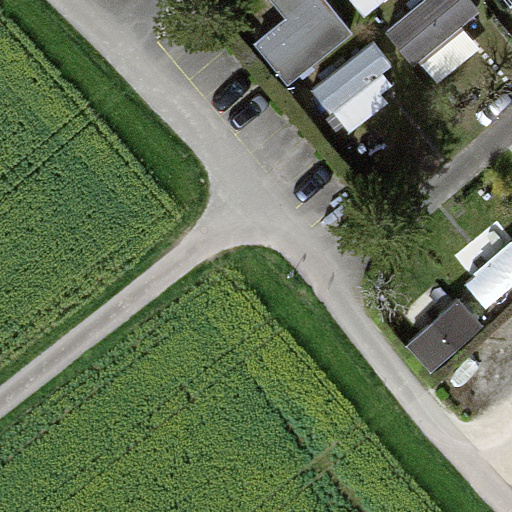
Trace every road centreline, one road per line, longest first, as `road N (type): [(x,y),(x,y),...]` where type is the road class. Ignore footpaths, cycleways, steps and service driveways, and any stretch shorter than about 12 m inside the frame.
road 1 (residential): [(511,508),(257,201),(68,0)]
road 2 (track): [(257,201),(0,405)]
road 3 (track): [(511,127),(327,285)]
